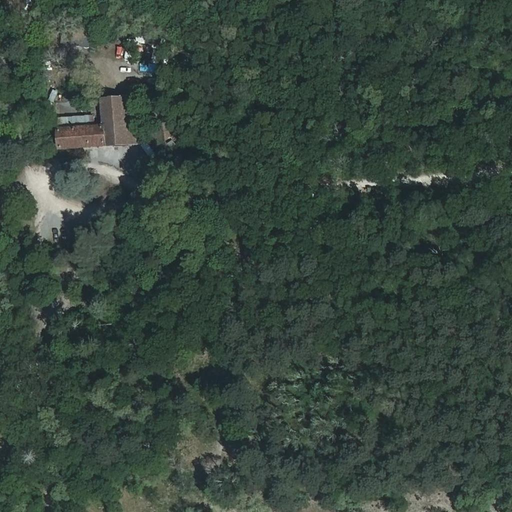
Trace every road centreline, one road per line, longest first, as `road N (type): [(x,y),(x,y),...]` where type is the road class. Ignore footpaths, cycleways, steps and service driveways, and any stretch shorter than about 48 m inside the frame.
road 1 (track): [(511,162),(147,187),(80,165),(0,196)]
road 2 (track): [(290,0),(159,90)]
